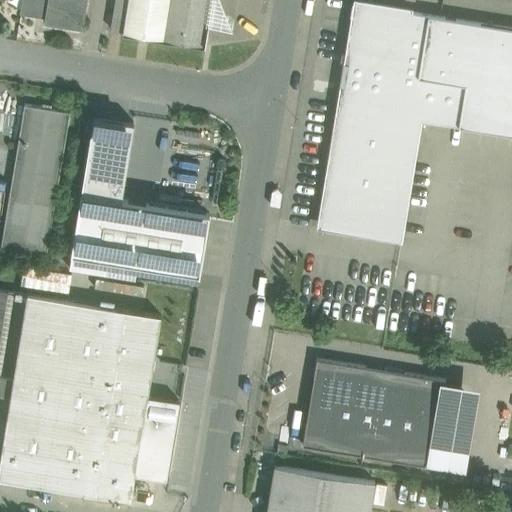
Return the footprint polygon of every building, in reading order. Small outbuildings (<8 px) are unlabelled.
[(85,0),(22,0),(21,11),(46,16),(45,21),(81,26),(85,0)] [(169,0),(128,0),(123,34),(163,40),(169,0)] [(169,0),(163,40),(203,47),(210,0),(169,0)] [(411,12),(357,3),(337,125),(385,133),(382,153),(415,158),(418,138),(421,119),(459,125),(466,83),(418,75),(428,14),(412,12),(411,12)] [(511,28),(428,14),(418,75),(466,83),(459,125),(459,126),(511,134),(511,28)] [(70,111),(24,104),(1,246),(46,253),(70,111)] [(385,133),(337,125),(319,230),(401,244),(415,158),(382,153),(385,133)] [(121,145),(90,140),(81,192),(121,199),(127,161),(130,145),(122,144),(121,145)] [(121,199),(81,192),(71,254),(72,254),(109,260),(199,274),(209,213),(121,199)] [(109,260),(72,254),(69,268),(107,275),(109,260)] [(27,293),(0,288),(0,396),(10,398),(27,293)] [(116,308),(27,293),(10,398),(0,461),(0,478),(130,500),(148,394),(103,387),(116,308)] [(161,315),(116,308),(103,387),(148,394),(161,315)] [(445,379),(317,358),(302,445),(431,466),(445,379)] [(369,511),(375,481),(275,465),(267,511),(369,511)]
